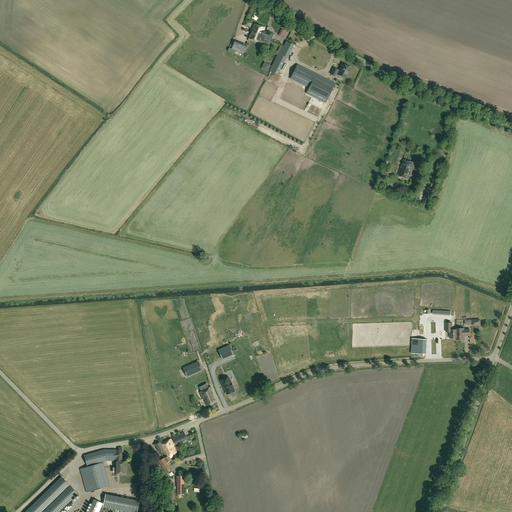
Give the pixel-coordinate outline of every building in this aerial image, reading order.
[(267,32),(263,31),(264,28),(259,26),(254,24),(248,38),(253,40),(259,42),(262,43),(268,46),(271,41),(273,34),(267,32)] [(242,53),(245,46),(234,42),(231,49),(229,48),(228,51),(234,54),(236,51),(242,53)] [(278,75),(287,57),(279,54),(271,71),(278,75)] [(334,68),(331,74),(335,76),(336,73),(345,78),(350,68),(342,64),(339,71),(338,70),(334,68)] [(292,77),(310,86),(315,75),(297,66),(292,77)] [(315,75),(310,86),(306,94),(325,103),(335,84),(316,74),(315,75)] [(415,164),(409,161),(404,159),(401,165),(402,166),(398,175),(409,179),(413,170),(415,164)] [(429,206),(438,183),(431,180),(422,204),(429,206)] [(457,338),(456,330),(451,330),(451,323),(446,323),(446,332),(450,332),(450,338),(457,338)] [(457,330),(456,330),(457,338),(457,340),(465,340),(465,335),(470,335),(470,329),(464,329),(464,328),(457,328),(457,330)] [(426,346),(427,340),(412,339),(411,353),(425,354),(425,346),(426,346)] [(222,348),(223,352),(227,350),(229,356),(233,354),(231,349),(229,345),(222,348)] [(202,369),(200,364),(189,369),(191,374),(202,369)] [(230,388),(229,385),(226,379),(218,383),(221,389),(222,391),(224,396),(232,393),(230,388)] [(207,406),(216,401),(212,391),(211,387),(200,392),(203,398),(207,406)] [(187,439),(184,431),(172,437),(176,445),(187,439)] [(159,452),(163,450),(168,448),(172,447),(172,446),(170,440),(161,444),(160,442),(156,444),(159,452)] [(175,453),(172,447),(168,448),(163,450),(166,457),(164,458),(163,459),(166,463),(166,462),(170,460),(168,457),(175,453)] [(87,466),(105,461),(116,461),(116,468),(113,467),(113,473),(116,473),(116,474),(126,474),(126,460),(122,460),(122,448),(118,448),(118,450),(104,450),(84,455),(87,466)] [(104,462),(100,463),(80,469),(86,492),(111,486),(104,462)] [(171,470),(166,462),(166,463),(164,465),(164,466),(163,467),(166,473),(171,470)] [(184,494),(185,480),(185,475),(180,476),(177,476),(177,494),(184,494)] [(41,511),(69,485),(61,477),(24,511),(41,511)] [(70,486),(43,511),(59,511),(78,494),(70,486)] [(105,494),(103,507),(128,511),(132,511),(134,500),(105,494)] [(98,511),(103,504),(94,500),(88,511),(98,511)]
